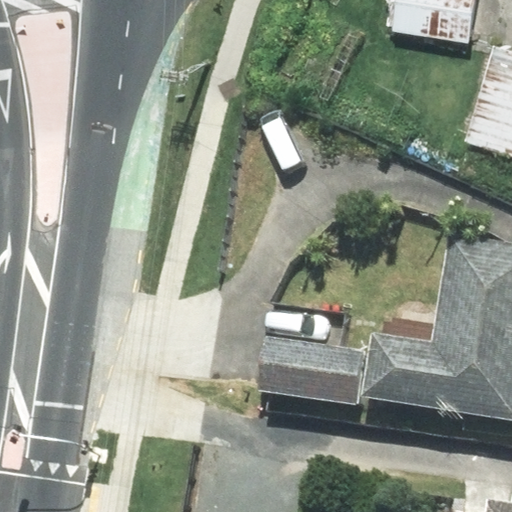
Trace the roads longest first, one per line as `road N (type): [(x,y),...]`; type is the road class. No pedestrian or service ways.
road 1 (primary): [(78,0),(31,217)]
road 2 (primary): [(31,217),(0,427)]
road 3 (primary): [(31,217),(0,88)]
